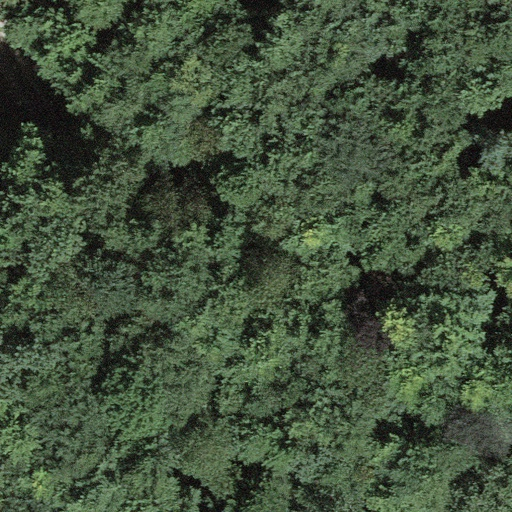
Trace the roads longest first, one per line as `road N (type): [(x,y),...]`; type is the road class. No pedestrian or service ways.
road 1 (track): [(0,14),(333,511)]
road 2 (track): [(511,270),(388,220),(223,127),(31,0)]
road 3 (track): [(511,398),(429,511)]
